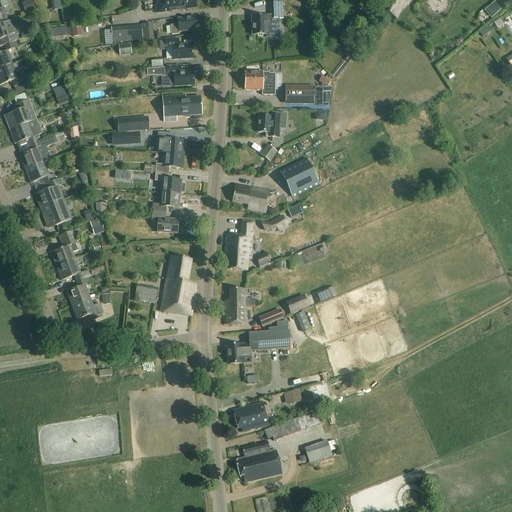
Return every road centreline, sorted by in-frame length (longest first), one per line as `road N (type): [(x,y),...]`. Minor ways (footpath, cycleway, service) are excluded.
road 1 (tertiary): [(205,337),(221,0)]
road 2 (unclassified): [(63,356),(0,186)]
road 3 (tertiary): [(220,511),(205,337)]
road 4 (unclassified): [(63,356),(205,337)]
road 5 (track): [(398,359),(511,299)]
